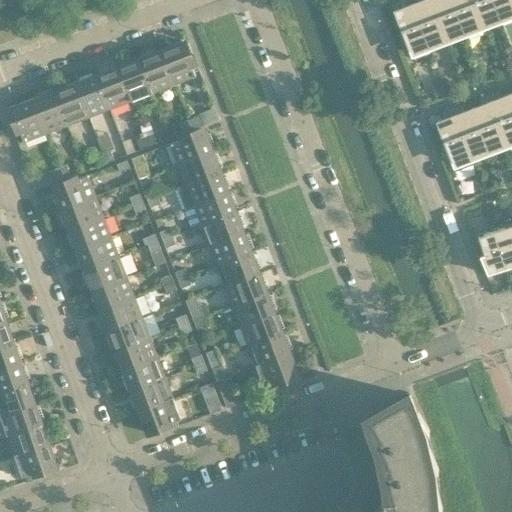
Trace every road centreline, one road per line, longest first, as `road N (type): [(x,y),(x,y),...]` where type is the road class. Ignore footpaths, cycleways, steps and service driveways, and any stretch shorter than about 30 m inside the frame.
road 1 (residential): [(253,0),(391,362)]
road 2 (residential): [(478,327),(352,0)]
road 3 (residential): [(108,477),(0,176)]
road 4 (residential): [(108,477),(391,362)]
road 5 (residential): [(0,68),(191,0)]
